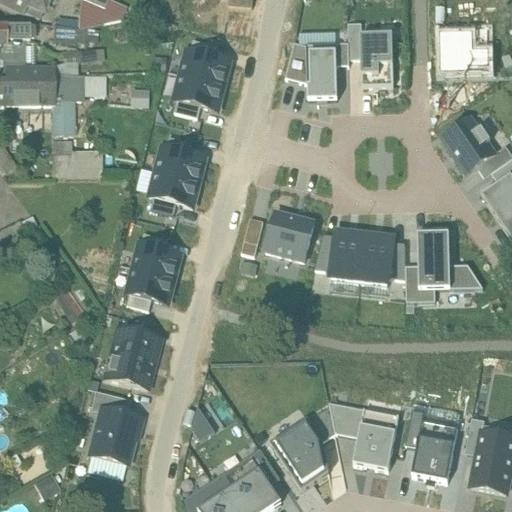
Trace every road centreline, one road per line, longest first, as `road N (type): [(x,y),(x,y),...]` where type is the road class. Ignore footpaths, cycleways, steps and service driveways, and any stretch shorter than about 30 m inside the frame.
road 1 (residential): [(159,511),(156,481),(241,142)]
road 2 (residential): [(241,142),(277,0)]
